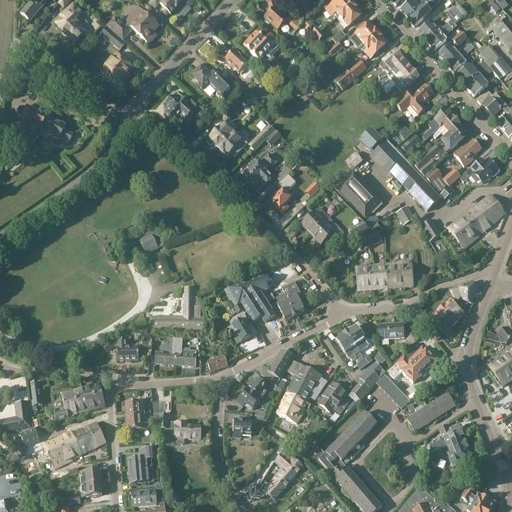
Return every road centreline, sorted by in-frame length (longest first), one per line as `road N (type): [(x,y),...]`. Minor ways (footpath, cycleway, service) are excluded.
road 1 (residential): [(343,312),(250,206),(128,113)]
road 2 (residential): [(511,162),(373,0)]
road 3 (residential): [(0,235),(92,168),(128,113)]
road 4 (residential): [(128,113),(232,0)]
road 5 (residential): [(219,379),(343,312)]
road 6 (residential): [(239,511),(219,468),(219,379)]
road 7 (residential): [(128,113),(0,78)]
road 8 (residential): [(109,384),(116,511)]
road 9 (secondary): [(465,366),(507,480)]
